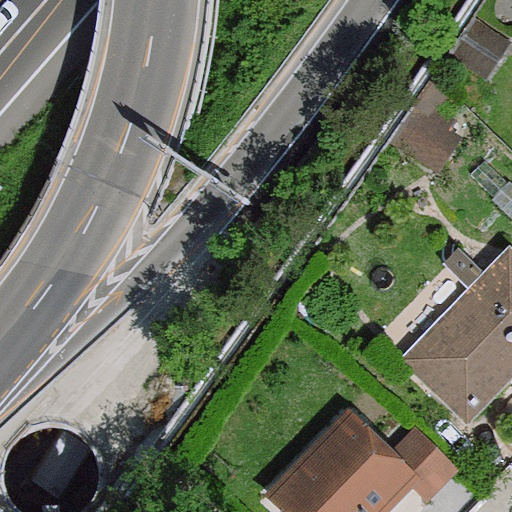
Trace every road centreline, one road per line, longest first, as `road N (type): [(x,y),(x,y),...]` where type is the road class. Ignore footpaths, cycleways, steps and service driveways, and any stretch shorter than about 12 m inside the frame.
road 1 (primary): [(0,445),(172,260),(377,0)]
road 2 (primary): [(0,351),(50,290),(109,183),(151,54),(157,0)]
